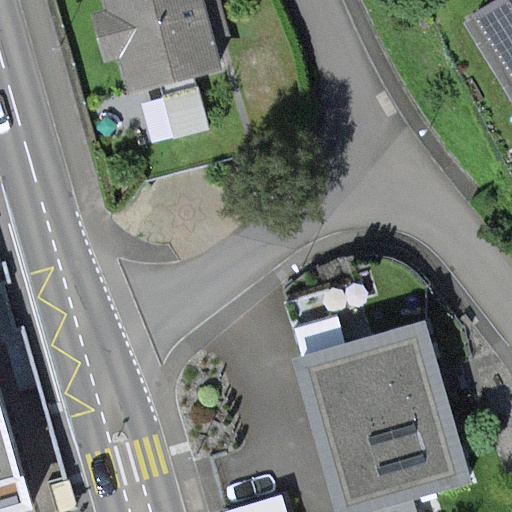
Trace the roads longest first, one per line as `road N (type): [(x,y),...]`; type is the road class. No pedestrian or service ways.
road 1 (residential): [(90,343),(135,326),(389,152)]
road 2 (primary): [(5,73),(90,343)]
road 3 (residential): [(389,152),(511,302)]
road 4 (primary): [(90,343),(142,511)]
road 5 (residential): [(389,152),(313,0)]
